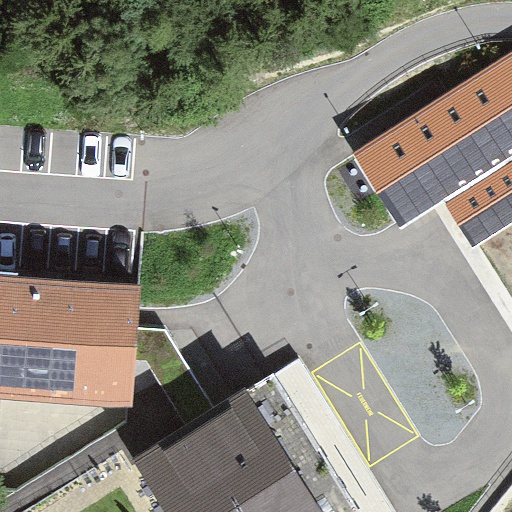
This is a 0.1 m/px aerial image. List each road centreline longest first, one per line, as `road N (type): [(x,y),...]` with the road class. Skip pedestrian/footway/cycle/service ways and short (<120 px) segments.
road 1 (track): [(511,16),(412,31),(123,137),(0,160)]
road 2 (track): [(511,239),(264,351)]
